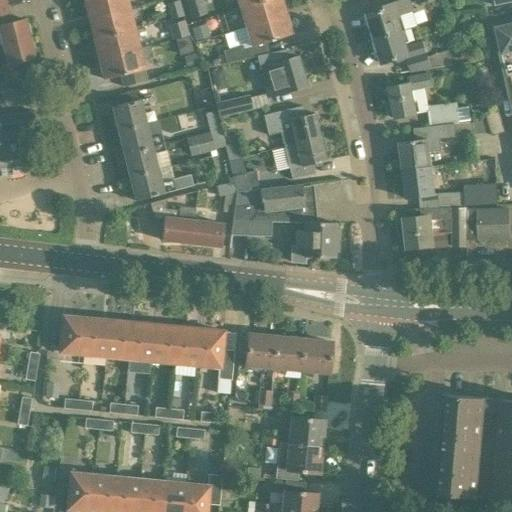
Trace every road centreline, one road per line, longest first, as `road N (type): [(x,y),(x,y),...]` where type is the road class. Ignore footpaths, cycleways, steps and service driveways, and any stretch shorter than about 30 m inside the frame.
road 1 (residential): [(376,294),(369,134),(342,25),(317,0)]
road 2 (residential): [(361,511),(376,313)]
road 3 (tertiary): [(275,286),(81,262)]
road 4 (residential): [(37,0),(76,181)]
